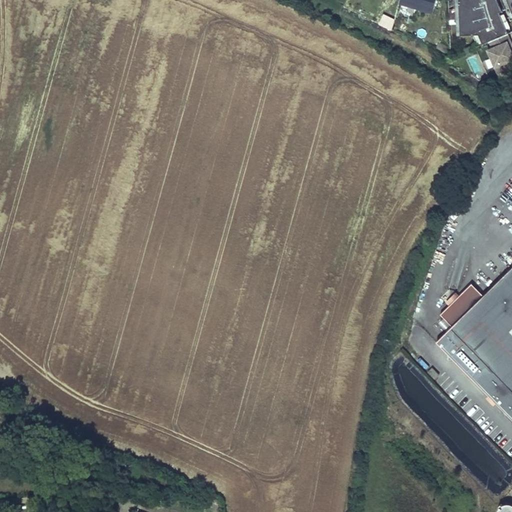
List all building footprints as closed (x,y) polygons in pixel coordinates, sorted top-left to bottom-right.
[(398,0),(397,3),(431,12),(434,0),(398,0)] [(456,0),(461,34),(474,33),(479,31),(482,41),(488,39),(507,31),(497,11),(500,9),(496,0),(456,0)] [(393,21),(384,16),(379,25),(391,31),(393,21)] [(511,41),(507,31),(488,39),(491,45),(486,48),(499,78),(511,73),(511,72),(509,65),(511,63),(511,48),(511,45),(511,44),(511,41)] [(439,41),(435,49),(445,55),(449,48),(439,41)] [(474,79),(486,74),(477,53),(465,58),(474,79)] [(511,256),(510,258),(511,259),(511,266),(483,295),(471,283),(459,295),(456,292),(445,302),(448,306),(440,314),(451,326),(435,342),(511,420),(511,256)] [(432,367),(427,373),(434,380),(440,375),(432,367)] [(511,486),(511,465),(467,421),(451,438),(457,445),(450,452),(499,500),(511,486)] [(0,511),(13,511),(17,501),(0,494),(0,511)]
